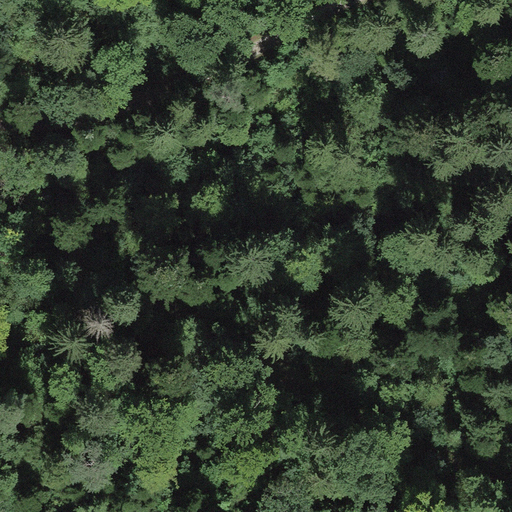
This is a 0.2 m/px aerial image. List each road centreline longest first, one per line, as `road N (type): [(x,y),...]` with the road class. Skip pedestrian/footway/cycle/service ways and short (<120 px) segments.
road 1 (track): [(0,259),(35,258),(171,313),(511,487)]
road 2 (track): [(0,124),(117,117),(379,0)]
